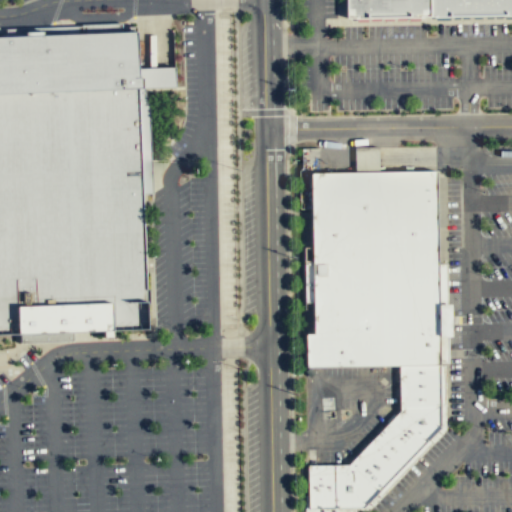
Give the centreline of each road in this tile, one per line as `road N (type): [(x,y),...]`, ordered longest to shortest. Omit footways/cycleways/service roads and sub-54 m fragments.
road 1 (tertiary): [(272,511),(265,128)]
road 2 (residential): [(265,128),(511,125)]
road 3 (tertiary): [(265,128),(263,0)]
